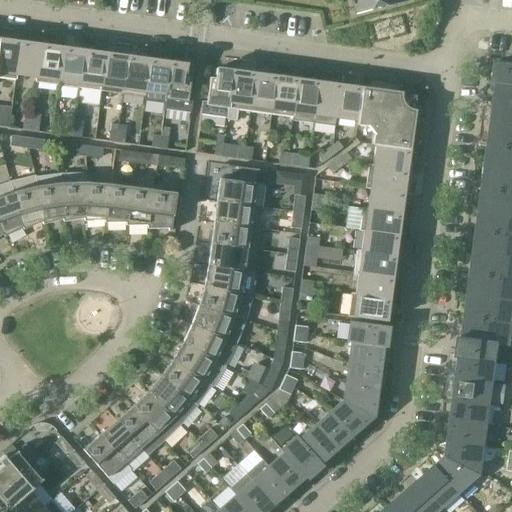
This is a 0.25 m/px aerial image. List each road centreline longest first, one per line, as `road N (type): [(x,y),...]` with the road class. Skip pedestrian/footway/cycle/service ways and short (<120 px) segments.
road 1 (residential): [(311,511),(405,420),(450,70),(0,6)]
road 2 (residential): [(0,307),(59,280),(138,287),(140,316),(125,340),(44,410)]
